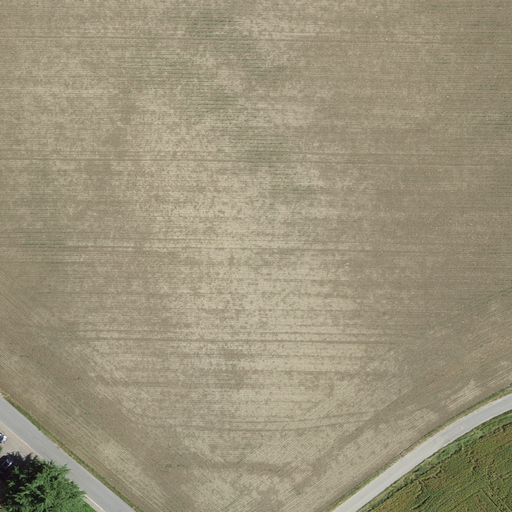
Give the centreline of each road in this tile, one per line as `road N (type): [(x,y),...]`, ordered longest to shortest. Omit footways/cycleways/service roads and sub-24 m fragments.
road 1 (unclassified): [(346,511),(445,440),(511,406)]
road 2 (residential): [(114,511),(0,414)]
